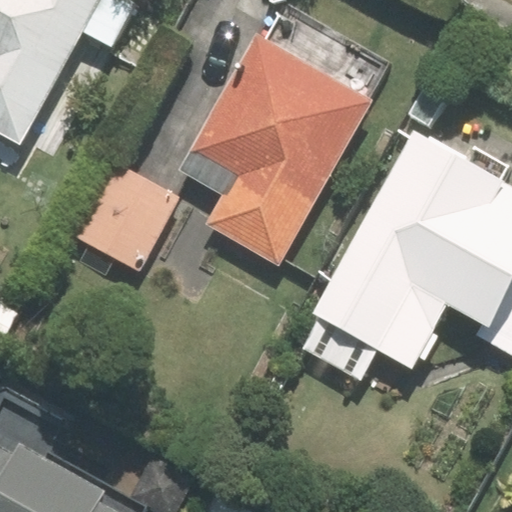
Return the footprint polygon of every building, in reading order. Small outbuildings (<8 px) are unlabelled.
[(119,45),(142,2),(137,0),(0,0),(0,126),(28,142),(90,30),(119,45)] [(275,264),(370,94),(254,31),(178,169),(221,193),(203,224),(275,264)] [(511,184),(411,129),(311,310),(408,364),(444,297),(485,319),(477,334),(511,353),(511,184)] [(112,160),(71,232),(162,282),(201,209),(112,160)] [(0,340),(15,314),(0,305),(0,340)] [(101,487),(21,444),(36,418),(3,399),(0,404),(0,438),(13,445),(8,453),(0,448),(0,511),(115,511),(94,500),(101,487)] [(130,495),(158,511),(171,511),(192,477),(152,455),(130,495)]
